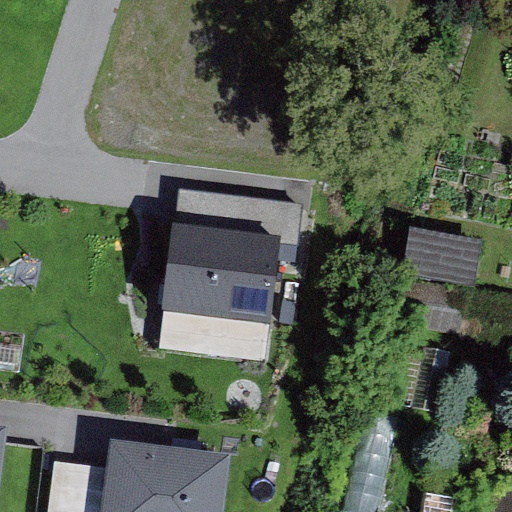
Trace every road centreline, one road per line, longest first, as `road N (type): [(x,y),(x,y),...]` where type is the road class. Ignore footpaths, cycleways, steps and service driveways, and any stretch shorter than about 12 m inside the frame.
road 1 (residential): [(51,162),(316,195)]
road 2 (residential): [(51,162),(102,0)]
